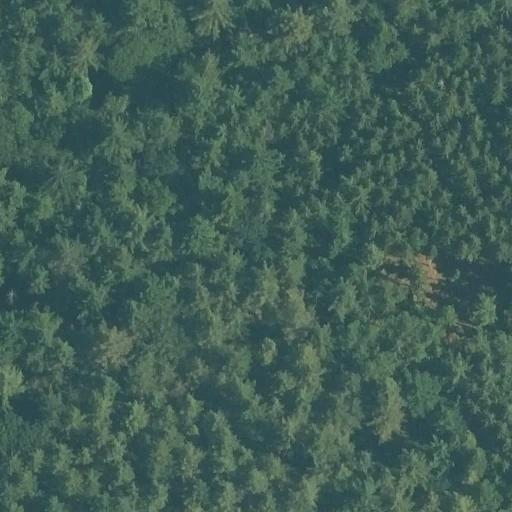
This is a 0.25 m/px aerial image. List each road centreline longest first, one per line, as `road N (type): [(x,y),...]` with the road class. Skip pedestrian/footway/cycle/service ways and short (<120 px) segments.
road 1 (track): [(155,87),(336,0)]
road 2 (track): [(0,160),(155,87)]
